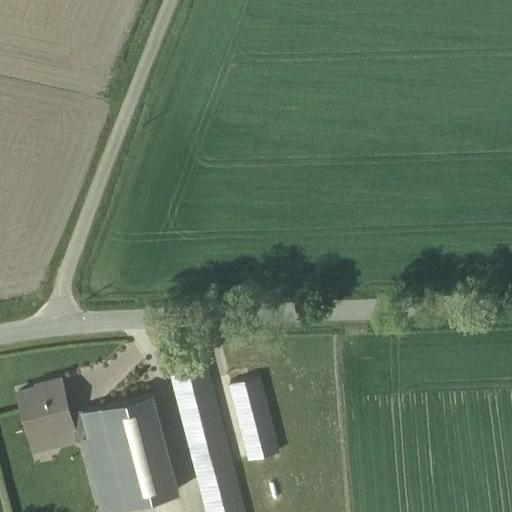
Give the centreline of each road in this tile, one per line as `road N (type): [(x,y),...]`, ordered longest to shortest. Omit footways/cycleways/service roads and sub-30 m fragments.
road 1 (unclassified): [(511,303),(59,328)]
road 2 (unclassified): [(171,0),(63,281),(59,328)]
